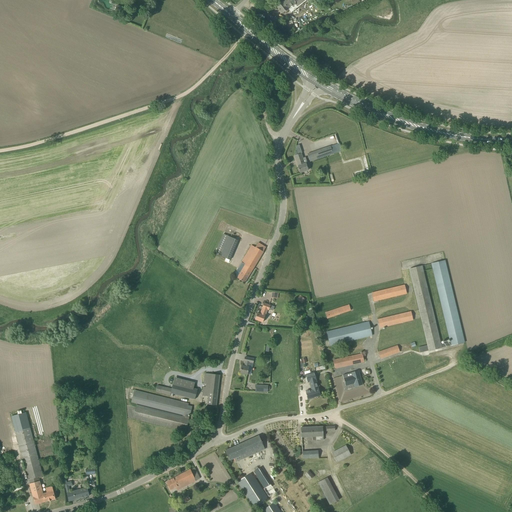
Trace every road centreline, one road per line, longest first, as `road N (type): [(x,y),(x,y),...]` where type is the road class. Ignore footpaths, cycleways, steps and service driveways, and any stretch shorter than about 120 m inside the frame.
road 1 (tertiary): [(215,439),(235,346),(282,218),(278,149),(297,111)]
road 2 (track): [(0,150),(178,97),(243,36)]
road 3 (primary): [(511,142),(419,127),(320,84)]
road 4 (tertiary): [(55,511),(141,482),(215,439)]
road 5 (track): [(440,511),(332,411)]
road 6 (track): [(511,339),(380,394)]
road 7 (unclassified): [(215,439),(272,419),(332,411)]
